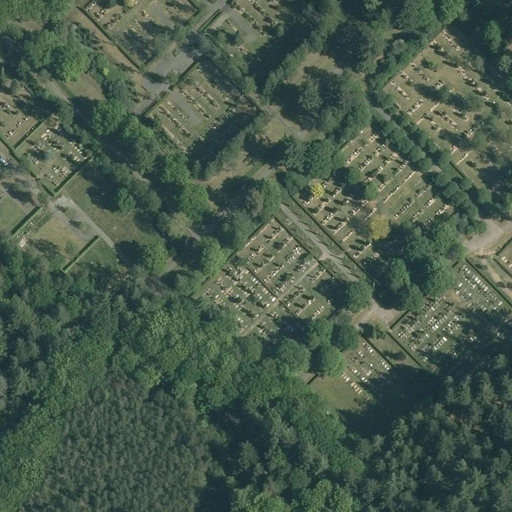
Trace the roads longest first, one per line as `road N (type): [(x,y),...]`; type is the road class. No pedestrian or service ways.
road 1 (track): [(360,497),(299,461),(246,414),(92,340)]
road 2 (track): [(0,508),(92,340)]
road 3 (track): [(360,497),(393,463),(485,410),(511,383)]
